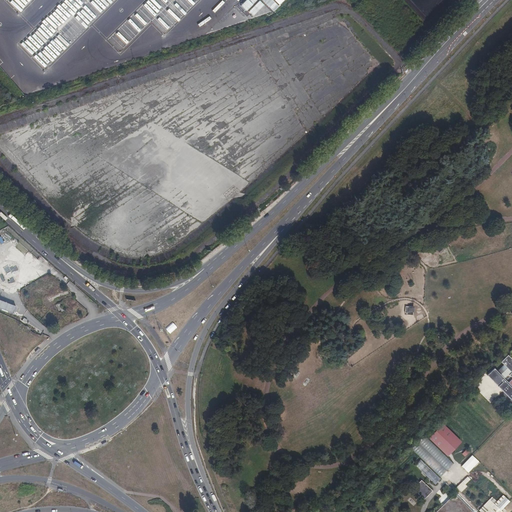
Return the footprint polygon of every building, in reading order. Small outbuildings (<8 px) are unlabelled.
[(407,315),(413,316),(414,307),(406,306),(405,313),(407,313),(407,315)] [(494,368),(487,375),(497,385),(501,381),(502,382),(498,387),(511,400),(511,360),(511,359),(508,355),(501,362),(504,365),(497,371),(494,368)] [(431,431),(427,435),(447,456),(452,452),(431,431)] [(425,435),(412,449),(440,477),(454,464),(425,435)] [(471,462),(475,465),(479,462),(472,455),(461,466),(464,469),(471,462)] [(421,459),(415,465),(435,485),(441,479),(421,459)] [(468,473),(475,465),(471,462),(464,469),(468,473)] [(467,477),(456,488),(461,492),(467,486),(465,484),(470,479),(467,477)] [(432,491),(422,480),(413,489),(423,499),(432,491)] [(472,511),(454,494),(435,511),(472,511)] [(480,511),(499,511),(501,511),(510,501),(504,496),(495,505),(489,499),(478,510),(480,511)]
